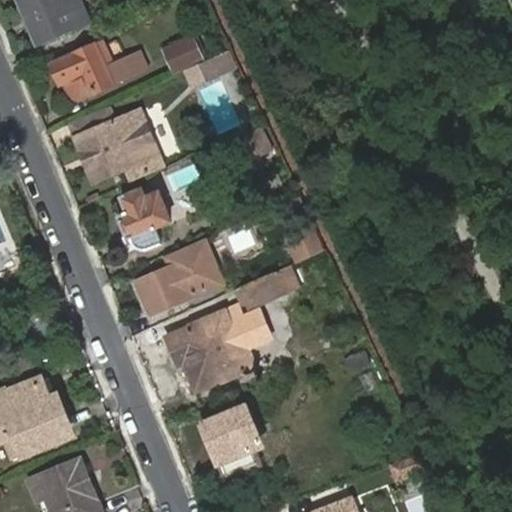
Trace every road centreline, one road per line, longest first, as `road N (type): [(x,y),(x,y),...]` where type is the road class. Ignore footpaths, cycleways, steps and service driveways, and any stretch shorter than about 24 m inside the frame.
road 1 (residential): [(177,511),(11,99)]
road 2 (track): [(309,0),(366,77),(511,326)]
